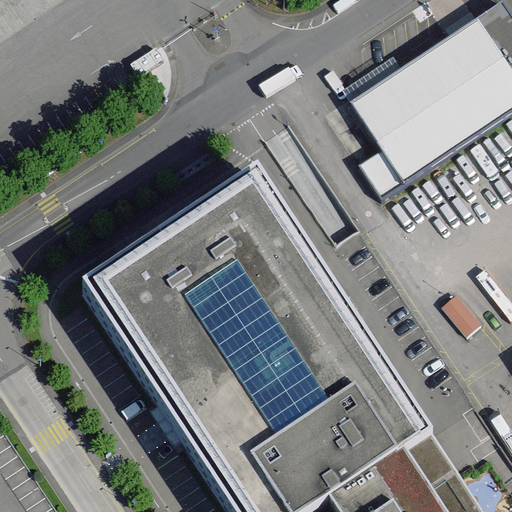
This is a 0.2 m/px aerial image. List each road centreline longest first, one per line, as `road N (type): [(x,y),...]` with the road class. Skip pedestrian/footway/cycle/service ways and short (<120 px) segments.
road 1 (unclassified): [(385,0),(0,258)]
road 2 (unclassified): [(99,511),(0,359)]
